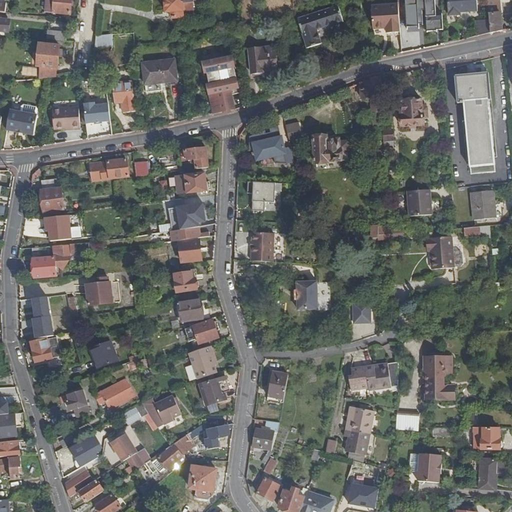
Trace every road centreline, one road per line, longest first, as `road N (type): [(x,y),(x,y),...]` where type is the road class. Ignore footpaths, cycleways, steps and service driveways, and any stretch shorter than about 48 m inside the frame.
road 1 (residential): [(227,122),(225,278),(251,374),(238,491),(252,511)]
road 2 (residential): [(26,161),(9,307),(65,511)]
road 3 (residential): [(511,37),(377,67),(227,122)]
road 4 (residential): [(227,122),(26,161)]
